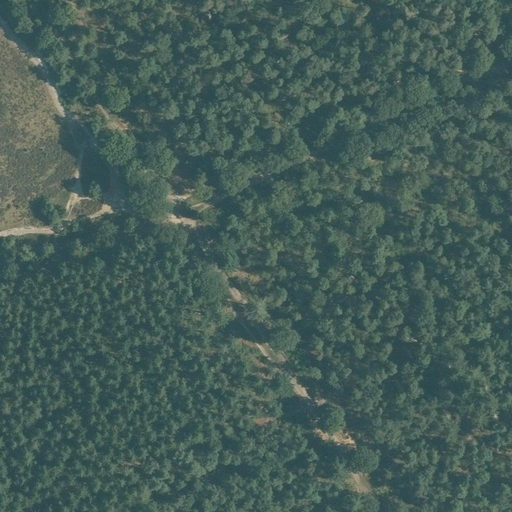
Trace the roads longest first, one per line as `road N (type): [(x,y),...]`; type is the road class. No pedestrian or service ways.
road 1 (unknown): [(175,200),(511,37)]
road 2 (track): [(183,212),(511,56)]
road 3 (track): [(49,511),(210,443),(315,409)]
road 4 (track): [(183,212),(36,0)]
road 5 (track): [(315,409),(183,212)]
road 6 (track): [(315,409),(511,319)]
road 7 (track): [(183,212),(0,269)]
road 8 (track): [(381,511),(315,409)]
